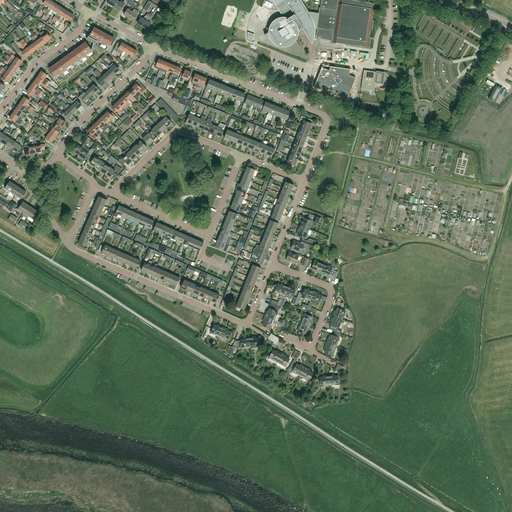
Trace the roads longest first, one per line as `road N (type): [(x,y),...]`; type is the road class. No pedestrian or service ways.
road 1 (unclassified): [(452,511),(0,230)]
road 2 (unclassified): [(247,320),(67,243)]
road 3 (residential): [(299,104),(313,58),(372,66),(388,0)]
road 4 (unclassified): [(111,193),(180,129),(241,156)]
road 5 (unclassified): [(299,104),(153,46)]
road 6 (unclassified): [(55,155),(153,46)]
road 7 (unclassified): [(0,111),(32,66),(77,33),(89,11)]
road 8 (unclassified): [(310,350),(331,292),(271,265)]
